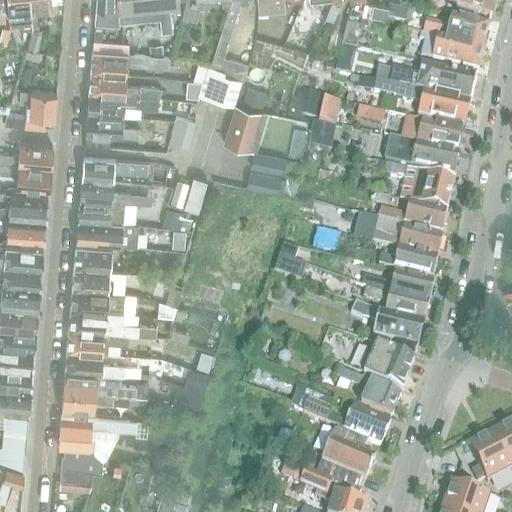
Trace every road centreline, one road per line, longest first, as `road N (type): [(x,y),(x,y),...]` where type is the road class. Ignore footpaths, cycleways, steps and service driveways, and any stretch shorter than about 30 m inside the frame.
road 1 (residential): [(40,511),(78,0)]
road 2 (tertiary): [(451,361),(469,314),(511,54)]
road 3 (tertiary): [(397,511),(451,361)]
